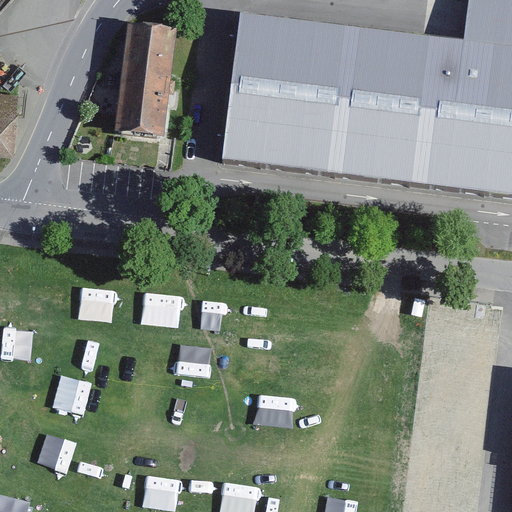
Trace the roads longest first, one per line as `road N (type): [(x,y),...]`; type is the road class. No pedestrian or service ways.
road 1 (tertiary): [(511,278),(18,216)]
road 2 (unclassified): [(18,216),(84,52),(118,0)]
